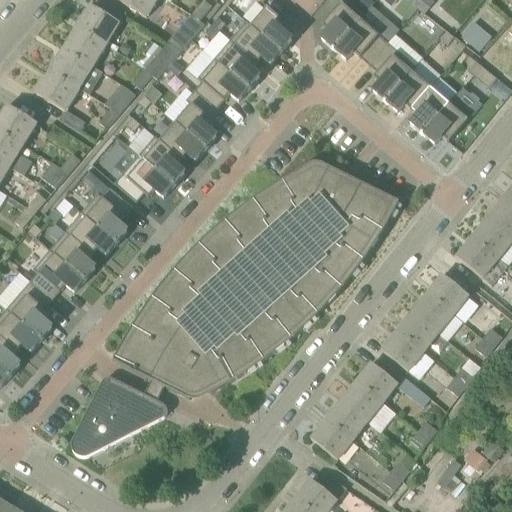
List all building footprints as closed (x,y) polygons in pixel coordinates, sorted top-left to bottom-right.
[(118,0),(118,2),(147,20),(159,0),(118,0)] [(381,0),(382,0),(391,9),(399,0),(381,0)] [(403,0),(417,11),(426,0),(403,0)] [(435,4),(429,0),(426,0),(417,11),(425,17),(435,4)] [(334,53),(365,17),(345,1),(322,28),(329,34),(322,42),(334,53)] [(192,17),(200,23),(212,10),(204,3),(192,17)] [(91,8),(77,30),(107,49),(121,26),(91,8)] [(251,28),(282,54),(292,43),(284,35),(290,29),(267,9),(251,28)] [(188,37),(200,23),(192,17),(181,30),(188,37)] [(384,34),(365,17),(334,53),(347,63),(354,55),(369,68),(388,46),(380,38),(384,34)] [(212,28),(219,34),(225,26),(219,20),(212,28)] [(271,67),(282,54),(251,28),(247,24),(230,43),(257,66),(263,60),(271,67)] [(492,39),(474,24),(462,39),(480,54),(492,39)] [(213,41),(219,34),(212,28),(206,35),(213,41)] [(64,52),(94,70),(107,49),(77,30),(64,52)] [(455,40),(447,34),(441,41),(448,48),(455,40)] [(131,64),(145,73),(153,79),(173,54),(166,48),(163,52),(149,43),(131,64)] [(215,62),(250,92),(260,80),(252,73),(257,66),(230,43),(215,62)] [(374,94),(387,105),(413,75),(416,70),(388,46),(369,68),(378,76),(374,80),(381,86),(374,94)] [(103,76),(94,70),(64,52),(51,74),(80,92),(90,98),(103,76)] [(462,69),(470,75),(477,65),(470,59),(462,69)] [(195,93),(217,112),(231,97),(239,104),(250,92),(215,62),(198,80),(203,85),(195,93)] [(174,64),(169,70),(178,78),(183,72),(174,64)] [(470,75),(490,91),(497,81),(477,65),(470,75)] [(145,73),(134,86),(141,92),(153,79),(145,73)] [(37,96),(67,114),(80,92),(51,74),(37,96)] [(413,75),(387,105),(398,115),(405,107),(412,112),(431,90),(413,75)] [(120,117),(136,95),(121,84),(105,105),(120,117)] [(153,89),(145,97),(155,106),(163,97),(153,89)] [(431,90),(412,112),(418,118),(411,126),(422,136),(449,106),(431,90)] [(190,108),(176,125),(207,152),(217,139),(209,132),(215,125),(210,121),(217,112),(195,93),(186,104),(190,108)] [(143,98),(137,106),(145,112),(151,105),(143,98)] [(449,106),(422,136),(435,147),(442,139),(449,145),(472,118),(452,101),(449,106)] [(8,108),(0,121),(0,133),(24,148),(38,126),(8,108)] [(107,131),(118,118),(111,111),(99,125),(107,131)] [(133,121),(126,128),(134,134),(140,127),(133,121)] [(207,152),(176,125),(160,143),(183,162),(188,156),(196,164),(207,152)] [(24,148),(0,133),(0,163),(11,170),(25,178),(33,165),(19,157),(24,148)] [(156,139),(139,158),(175,189),(185,176),(177,169),(183,162),(160,143),(156,139)] [(115,141),(92,166),(110,183),(120,172),(114,166),(127,152),(115,141)] [(61,171),(68,177),(80,163),(73,157),(61,171)] [(115,187),(137,206),(145,197),(150,200),(156,193),(164,201),(175,189),(139,158),(115,187)] [(0,187),(11,170),(0,163),(0,187)] [(277,354),(304,332),(329,306),(352,279),(400,205),(324,167),(322,166),(319,165),(317,165),(314,165),(312,166),(310,167),(271,189),(242,209),(215,232),(197,248),(180,265),(165,284),(146,308),(129,335),(113,363),(152,383),(165,390),(187,400),(190,401),(192,402),(195,402),(198,402),(200,401),(211,396),(230,386),(248,375),(277,354)] [(57,191),(68,177),(61,171),(52,166),(41,179),(57,191)] [(511,190),(502,204),(511,211),(511,190)] [(119,226),(133,210),(111,191),(103,200),(99,197),(82,216),(86,220),(117,246),(128,234),(119,226)] [(28,211),(36,217),(47,204),(39,197),(28,211)] [(511,211),(502,204),(487,222),(511,242),(511,211)] [(23,232),(36,217),(28,211),(15,225),(23,232)] [(54,213),(48,220),(55,227),(62,219),(54,213)] [(82,216),(65,235),(74,243),(92,258),(99,251),(107,258),(117,246),(86,220),(82,216)] [(511,242),(487,222),(472,241),(498,262),(511,245),(511,242)] [(34,228),(28,235),(35,241),(41,234),(34,228)] [(65,235),(50,253),(59,261),(85,283),(96,271),(88,264),(92,258),(74,243),(65,235)] [(457,260),(493,289),(507,270),(498,262),(472,241),(457,260)] [(38,276),(31,284),(53,304),(67,288),(75,295),(85,283),(59,261),(50,253),(33,273),(38,276)] [(443,277),(426,298),(453,320),(454,318),(470,299),(443,277)] [(50,316),(46,312),(53,304),(31,284),(7,312),(42,343),(53,330),(44,323),(50,316)] [(426,298),(411,316),(438,339),(439,337),(448,344),(463,325),(454,318),(453,320),(426,298)] [(0,320),(0,338),(18,354),(23,348),(32,355),(42,343),(7,312),(0,320)] [(411,316),(397,335),(423,357),(438,339),(411,316)] [(504,340),(502,339),(503,337),(493,329),(483,341),(495,351),(504,340)] [(409,375),(423,357),(397,335),(382,353),(409,375)] [(0,371),(10,380),(21,368),(12,360),(18,354),(0,338),(0,371)] [(483,341),(475,351),(487,361),(495,351),(483,341)] [(372,366),(357,385),(384,406),(397,389),(399,387),(372,366)] [(455,380),(467,390),(475,380),(463,370),(455,380)] [(0,391),(0,392),(10,380),(0,371),(0,391)] [(459,400),(467,390),(455,380),(447,390),(459,400)] [(158,404),(165,390),(152,383),(145,397),(113,381),(107,381),(105,382),(103,384),(72,446),(72,450),(73,454),(76,457),(77,458),(81,460),(83,460),(85,460),(87,460),(89,460),(165,420),(167,418),(168,415),(168,412),(167,410),(166,408),(165,407),(158,404)] [(409,384),(402,393),(420,407),(421,406),(428,411),(434,404),(427,398),(409,384)] [(368,425),(384,406),(357,385),(342,404),(368,425)] [(368,425),(342,404),(326,423),(353,444),(368,425)] [(353,444),(326,423),(311,442),(338,463),(353,444)] [(425,424),(418,434),(430,443),(437,433),(425,424)] [(430,443),(418,434),(410,446),(422,454),(430,443)] [(479,474),(502,446),(495,440),(481,458),(474,451),(465,462),(479,474)] [(445,490),(461,467),(452,461),(436,485),(438,485),(445,490)] [(391,474),(403,484),(411,474),(398,464),(391,474)] [(421,470),(416,478),(421,481),(426,474),(421,470)] [(396,493),(403,484),(391,474),(383,484),(396,493)] [(311,482),(296,501),(309,511),(330,511),(338,503),(340,501),(346,493),(347,492),(327,478),(319,488),(311,482)] [(466,487),(460,483),(451,495),(456,499),(466,487)] [(448,493),(445,490),(438,485),(435,489),(445,497),(448,493)] [(309,511),(296,501),(287,511),(309,511)] [(0,511),(8,511),(11,509),(0,502),(0,511)]
